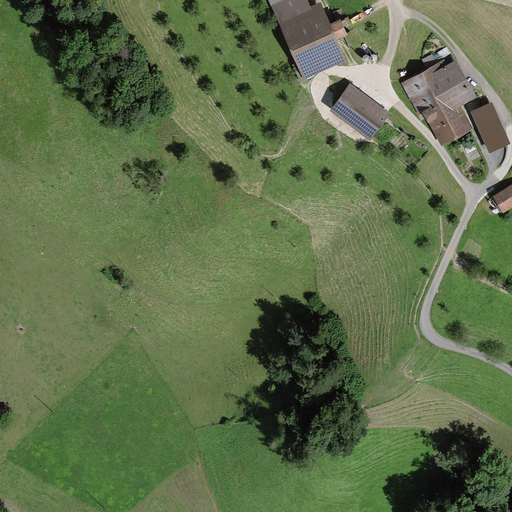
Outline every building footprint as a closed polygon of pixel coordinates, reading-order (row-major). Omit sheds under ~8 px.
[(305,0),(269,0),(305,77),(348,58),(324,5),(310,11),(305,0)] [(452,59),(401,86),(418,117),(426,113),(444,145),(469,131),(457,109),(474,100),(452,59)] [(390,110),(350,80),(330,106),(370,136),(390,110)] [(488,106),(473,113),(491,153),(507,146),(488,106)] [(511,206),(511,182),(494,193),(504,211),(511,206)]
